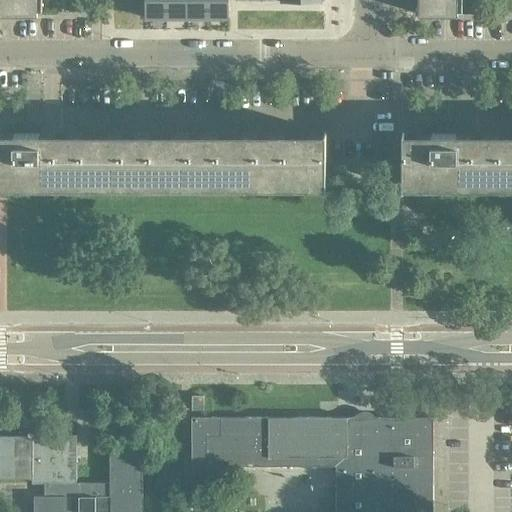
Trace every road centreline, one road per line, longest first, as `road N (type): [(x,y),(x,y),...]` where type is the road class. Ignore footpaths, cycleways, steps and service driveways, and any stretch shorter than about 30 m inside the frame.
road 1 (tertiary): [(0,348),(511,348)]
road 2 (residential): [(367,56),(0,57)]
road 3 (residential): [(511,56),(367,56)]
